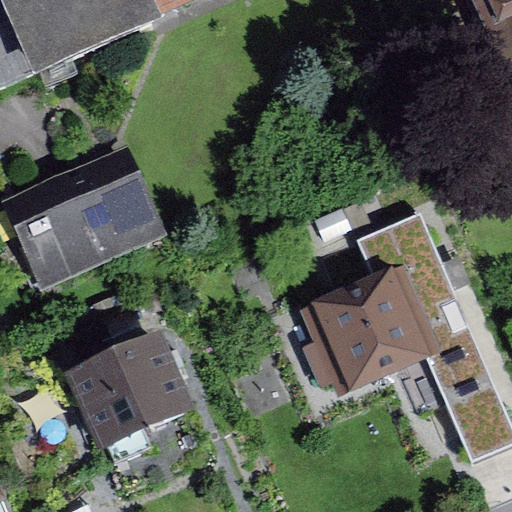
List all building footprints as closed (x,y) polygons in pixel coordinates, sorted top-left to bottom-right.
[(16,0),(56,89),(192,31),(186,17),(224,0),(16,0)] [(511,0),(479,0),(511,75),(511,0)] [(133,152),(4,206),(43,298),(172,244),(133,152)] [(402,272),(340,301),(371,366),(436,335),(503,476),(511,472),(511,355),(436,196),(378,223),(402,272)] [(172,344),(71,389),(103,462),(204,418),(172,344)] [(10,511),(0,485),(0,511),(10,511)]
